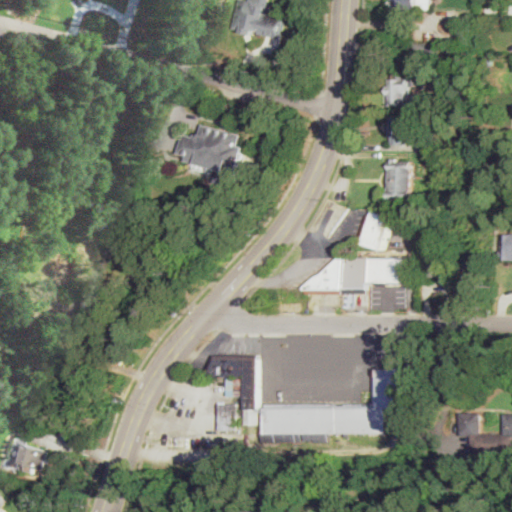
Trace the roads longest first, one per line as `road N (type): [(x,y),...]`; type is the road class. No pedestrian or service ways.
road 1 (secondary): [(105,511),(153,381),(304,203),(337,110),(347,0)]
road 2 (residential): [(337,110),(0,20)]
road 3 (residential): [(511,322),(254,322),(214,306)]
